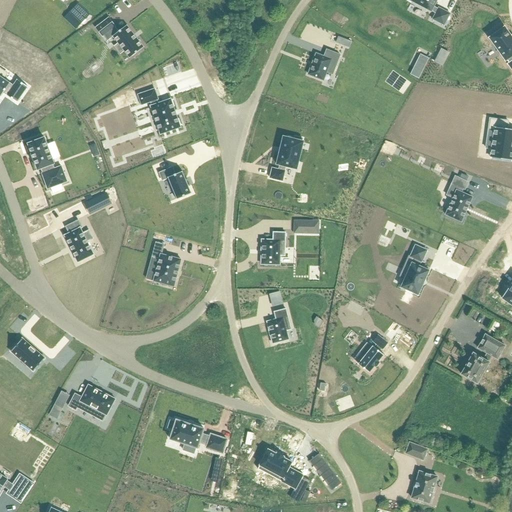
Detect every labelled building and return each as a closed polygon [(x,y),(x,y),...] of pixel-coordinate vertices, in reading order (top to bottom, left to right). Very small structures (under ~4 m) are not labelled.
[(409,0),(435,14),(432,19),(444,25),(450,14),(438,8),(438,9),(433,6),(436,0),(409,0)] [(77,8),(72,14),(81,23),(89,15),(78,4),(75,6),(77,8)] [(109,18),(95,28),(102,37),(109,31),(118,43),(114,46),(120,53),(124,50),(129,58),(143,47),(126,25),(118,32),(114,27),(115,26),(109,18)] [(511,37),(504,27),(488,38),(505,61),(506,60),(509,63),(507,64),(511,71),(511,37)] [(323,56),(316,53),(308,74),(323,80),(326,72),(332,74),(340,55),(326,50),(323,56)] [(420,55),(411,75),(418,78),(428,59),(420,55)] [(0,96),(0,97),(4,92),(7,94),(7,95),(6,94),(6,95),(17,103),(17,102),(27,87),(27,88),(28,87),(17,79),(16,80),(17,80),(13,86),(10,83),(9,82),(9,83),(0,76),(0,96)] [(160,134),(180,127),(170,99),(157,104),(156,100),(158,99),(154,89),(138,95),(141,105),(150,102),(152,106),(150,106),(160,134)] [(489,118),(488,129),(494,130),(490,158),(511,160),(511,129),(507,129),(508,121),(489,118)] [(272,168),(269,178),(282,181),(286,167),(296,169),(303,141),(302,141),(302,138),(295,137),(294,139),(283,137),(276,164),(279,165),(278,170),(272,168)] [(44,138),(28,143),(31,153),(37,170),(41,168),(42,173),(47,189),(67,182),(61,166),(54,169),(52,164),(53,164),(44,138)] [(190,193),(181,172),(175,174),(172,168),(159,173),(162,180),(168,178),(177,199),(190,193)] [(452,198),(445,215),(461,222),(472,197),(461,192),(463,189),(464,189),(468,182),(455,176),(451,184),(459,187),(457,191),(456,190),(452,198)] [(106,194),(85,205),(89,214),(111,203),(106,194)] [(69,233),(64,235),(77,262),(93,254),(87,241),(93,239),(89,230),(83,233),(80,228),(82,228),(78,220),(66,227),(69,233)] [(294,232),(306,233),(306,220),(294,220),(294,232)] [(262,240),(261,264),(279,264),(279,255),(284,255),(285,233),(273,232),(273,240),(262,240)] [(156,243),(152,256),(159,258),(153,281),(174,286),(181,259),(161,254),(163,245),(156,243)] [(414,259),(401,287),(418,295),(428,270),(419,266),(421,262),(427,250),(415,245),(410,257),(414,259)] [(511,283),(502,298),(511,305),(511,283)] [(276,320),(267,322),(273,343),(288,339),(286,331),(291,329),(285,309),(274,312),(276,320)] [(497,359),(505,346),(485,334),(477,348),(487,353),(484,359),(473,353),(461,374),(477,383),(489,362),(488,361),(491,356),(497,359)] [(365,355),(358,364),(369,372),(374,366),(375,367),(379,362),(378,361),(383,355),(379,351),(381,348),(382,349),(387,343),(378,336),(373,342),(376,344),(374,347),(373,346),(371,347),(367,343),(360,352),(365,355)] [(22,338),(11,351),(33,371),(45,358),(22,338)] [(106,415),(115,399),(88,385),(81,397),(75,394),(68,406),(76,410),(77,407),(102,421),(106,415)] [(222,453),(227,439),(210,434),(210,436),(202,434),(203,428),(176,419),(175,422),(170,420),(167,428),(173,430),(170,439),(184,444),(182,450),(193,453),(195,447),(197,448),(200,440),(208,442),(206,448),(222,453)] [(266,440),(259,465),(303,476),(312,450),(266,440)] [(409,443),(405,453),(423,460),(427,450),(409,443)] [(411,498),(429,503),(437,477),(419,471),(411,498)] [(0,474),(0,489),(3,485),(9,490),(13,485),(6,480),(7,479),(0,474)] [(19,474),(15,480),(29,490),(33,483),(19,474)] [(331,485),(302,487),(303,502),(333,499),(331,485)]
